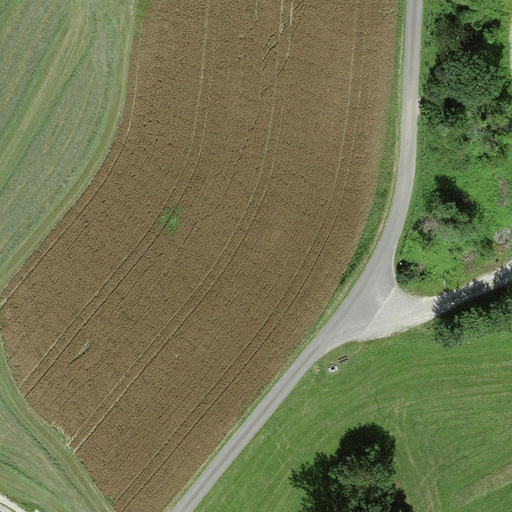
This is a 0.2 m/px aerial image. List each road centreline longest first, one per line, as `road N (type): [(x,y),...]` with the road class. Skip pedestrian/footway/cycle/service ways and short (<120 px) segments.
road 1 (unclassified): [(185,511),(346,319),(382,264),(407,137),(414,0)]
road 2 (track): [(346,319),(391,325),(511,266)]
